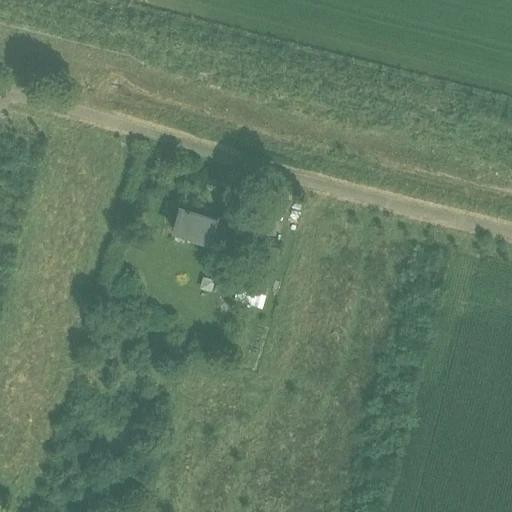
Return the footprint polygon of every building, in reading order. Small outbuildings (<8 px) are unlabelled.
[(511,0),(465,0),(511,11),(511,0)] [(511,63),(471,54),(465,76),(511,87),(511,63)] [(210,232),(216,214),(203,210),(202,215),(179,208),(172,230),(208,241),(210,232)] [(216,214),(210,232),(238,241),(244,224),(216,215),(216,214)] [(233,298),(257,305),(260,293),(265,295),(278,247),(263,243),(263,244),(248,241),(233,298)]
